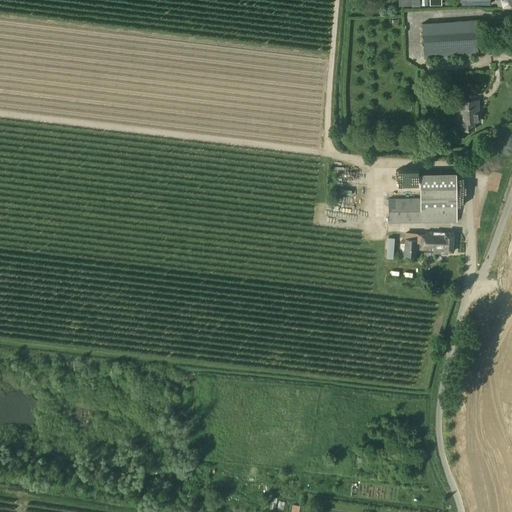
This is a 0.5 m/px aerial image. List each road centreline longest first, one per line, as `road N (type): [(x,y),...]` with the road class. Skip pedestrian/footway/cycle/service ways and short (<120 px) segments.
road 1 (residential): [(459,511),(435,424),(439,377),(468,283)]
road 2 (unclassified): [(505,511),(500,404),(511,351)]
road 3 (residential): [(468,283),(467,161)]
